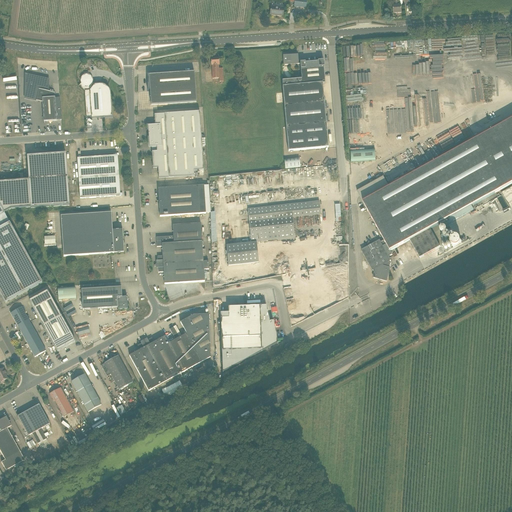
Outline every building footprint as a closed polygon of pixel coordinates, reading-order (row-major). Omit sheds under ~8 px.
[(393,6),(394,14),(402,13),(401,5),(400,6),(399,0),(393,0),(394,6),(393,6)] [(271,7),(270,15),(275,16),(275,15),(277,15),(277,16),(283,17),(284,8),(271,7)] [(283,54),(284,61),(284,65),(287,64),(287,62),(291,62),(291,61),(298,61),(297,53),(290,53),(290,54),(288,54),(287,55),(287,54),(283,54)] [(224,82),(223,69),(219,69),(218,65),(219,65),(219,58),(211,59),(211,66),(212,66),(213,78),(207,78),(207,83),(224,82)] [(324,66),(324,63),(324,62),(323,61),(322,61),(318,61),(318,62),(305,63),(305,62),(300,63),(302,79),(282,81),(283,88),(322,84),(325,84),(323,66),(324,66)] [(154,75),(148,75),(148,91),(150,91),(151,106),(196,102),(194,73),(154,75)] [(44,122),(57,121),(55,98),(53,98),(54,93),(55,93),(48,92),(49,80),(25,75),(25,99),(36,101),(42,102),(44,122)] [(101,85),(99,85),(95,85),(93,83),(93,82),(93,81),(93,80),(93,79),(92,78),(91,77),(91,76),(90,76),(90,75),(89,75),(88,75),(87,75),(86,75),(85,75),(84,75),(83,76),(82,76),(82,77),(81,78),(81,79),(81,80),(81,81),(81,82),(81,83),(79,86),(85,92),(86,116),(91,116),(92,119),(112,117),(110,94),(110,93),(110,91),(109,90),(108,89),(107,88),(106,87),(105,86),(104,85),(102,85),(101,85)] [(283,88),(284,107),(324,104),(322,84),(283,88)] [(326,124),(326,123),(324,104),(284,107),(286,128),(326,124)] [(200,112),(154,115),(155,126),(148,126),(149,148),(157,147),(157,152),(152,152),(153,168),(158,168),(159,179),(194,176),(194,171),(204,170),(200,112)] [(438,225),(471,206),(511,183),(511,120),(504,125),(502,121),(493,127),(494,130),(389,188),(363,203),(384,241),(390,251),(410,240),(430,229),(438,225)] [(328,148),(326,124),(286,128),(288,152),(328,148)] [(382,131),(384,146),(397,145),(396,133),(393,133),(393,130),(382,131)] [(363,151),(350,151),(351,162),(363,162),(363,151)] [(0,228),(10,224),(4,214),(11,210),(31,208),(31,209),(69,206),(66,154),(27,157),(29,180),(0,182),(0,228)] [(118,156),(77,159),(80,199),(120,197),(118,156)] [(285,169),(300,167),(299,158),(284,159),(285,169)] [(357,191),(363,203),(389,188),(383,177),(357,191)] [(204,186),(198,186),(166,188),(166,187),(166,188),(158,189),(159,201),(157,201),(159,201),(160,217),(206,214),(204,186)] [(295,238),(293,217),(321,214),(319,201),(248,209),(251,243),(257,242),(295,238)] [(474,210),(471,206),(438,225),(440,229),(474,210)] [(64,257),(124,253),(123,230),(122,230),(112,231),(111,213),(61,216),(64,257)] [(10,224),(0,228),(0,293),(5,303),(42,283),(10,224)] [(164,273),(164,285),(205,282),(204,270),(209,270),(208,261),(203,262),(202,242),(201,224),(173,226),(173,237),(156,238),(157,247),(162,247),(163,256),(158,257),(159,273),(164,273)] [(410,240),(415,249),(419,247),(424,256),(440,247),(430,229),(410,240)] [(54,244),(54,236),(43,237),(43,245),(54,244)] [(387,282),(389,273),(390,268),(391,264),(390,261),(391,261),(389,257),(392,255),(390,251),(384,241),(381,243),(380,241),(372,245),(372,243),(371,243),(369,244),(368,245),(369,246),(362,251),(373,271),(375,273),(373,278),(387,282)] [(228,266),(259,262),(257,242),(251,243),(226,246),(228,266)] [(420,258),(424,256),(419,247),(415,249),(420,258)] [(56,289),(56,300),(74,299),(74,288),(56,289)] [(122,298),(121,288),(81,290),(83,310),(118,308),(118,310),(128,309),(127,297),(122,298)] [(75,342),(47,291),(29,301),(57,352),(75,342)] [(267,306),(228,308),(229,319),(221,319),(222,373),(278,344),(273,322),(270,322),(267,306)] [(22,307),(10,314),(35,358),(46,351),(26,316),(22,307)] [(149,391),(202,363),(210,358),(209,315),(194,315),(180,323),(187,334),(169,344),(165,337),(154,343),(152,338),(137,346),(140,350),(129,356),(149,391)] [(105,364),(111,375),(119,390),(133,383),(118,356),(105,364)] [(111,375),(105,364),(101,366),(107,377),(111,375)] [(72,382),(88,412),(101,405),(85,375),(72,382)] [(73,412),(60,388),(54,392),(54,391),(50,394),(54,401),(55,401),(64,418),(73,412)] [(39,405),(18,417),(28,436),(50,425),(39,405)] [(121,405),(115,409),(120,416),(125,412),(121,405)] [(6,417),(1,420),(0,420),(0,450),(5,461),(1,463),(6,471),(25,461),(7,429),(12,427),(6,417)]
